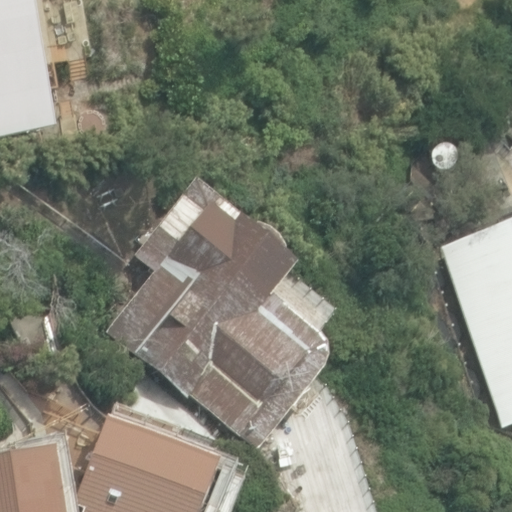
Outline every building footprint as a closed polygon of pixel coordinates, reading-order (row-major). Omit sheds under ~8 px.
[(0,0),(0,145),(60,135),(57,117),(52,118),(43,64),(48,63),(37,0),(0,0)] [(110,330),(256,456),(326,372),(330,359),(330,347),(322,338),(276,299),(300,270),(198,183),(135,260),(155,278),(110,330)] [(511,408),(511,226),(438,252),(493,415),(511,408)] [(205,511),(223,469),(109,424),(76,507),(85,511),(84,511),(205,511)] [(0,458),(0,511),(69,511),(59,449),(0,458)]
